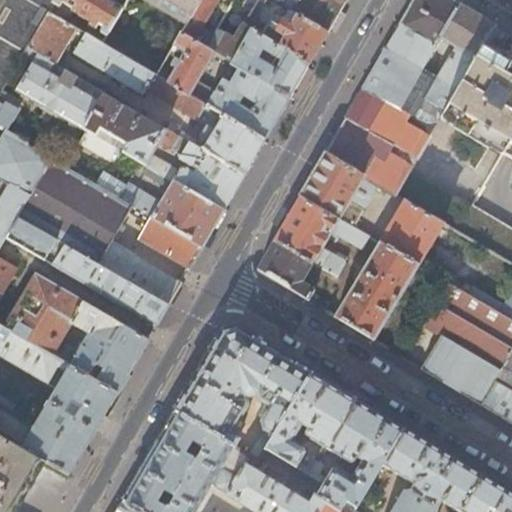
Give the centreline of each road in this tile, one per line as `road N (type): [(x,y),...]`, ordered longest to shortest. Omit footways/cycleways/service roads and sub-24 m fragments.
road 1 (residential): [(217,280),(511,463)]
road 2 (residential): [(380,0),(217,280)]
road 3 (residential): [(217,280),(83,511)]
